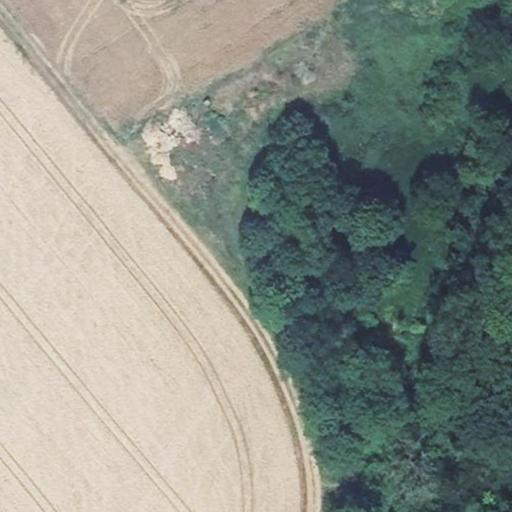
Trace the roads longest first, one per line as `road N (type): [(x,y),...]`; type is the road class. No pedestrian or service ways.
road 1 (track): [(312,511),(304,434),(262,334),(0,14)]
road 2 (track): [(336,511),(444,369),(511,253)]
